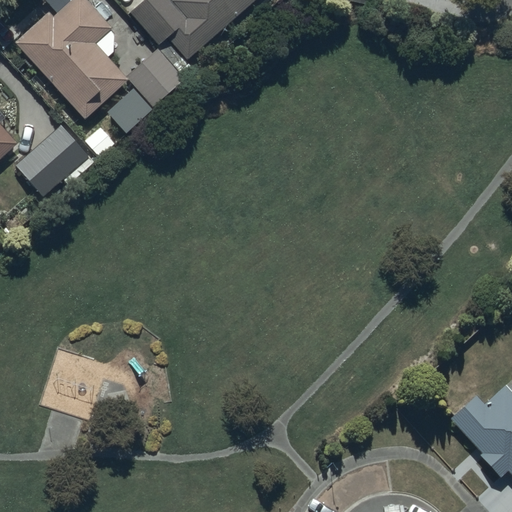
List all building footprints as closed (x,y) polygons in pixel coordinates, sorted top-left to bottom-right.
[(49,7),(15,38),(84,113),(125,75),(94,41),(111,25),(88,0),(70,0),(55,14),(49,7)] [(168,32),(186,54),(249,0),(137,0),(129,8),(158,41),(168,32)] [(183,76),(157,46),(126,72),(152,102),(183,76)] [(59,119),(14,159),(43,191),(61,174),(69,183),(95,159),(59,119)] [(0,154),(17,139),(0,120),(0,154)] [(476,391),(451,413),(482,449),(480,451),(500,473),(507,466),(511,471),(511,390),(505,382),(485,400),(476,391)]
